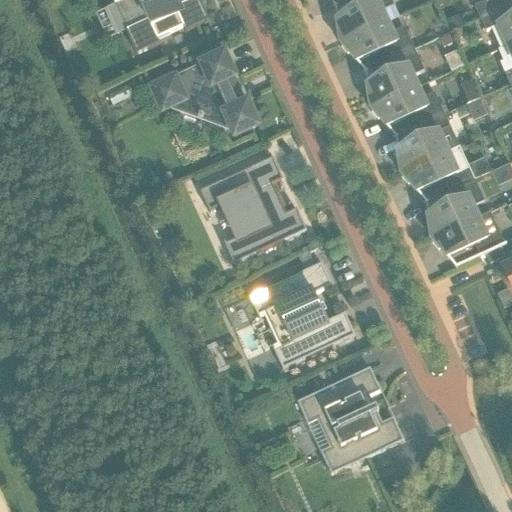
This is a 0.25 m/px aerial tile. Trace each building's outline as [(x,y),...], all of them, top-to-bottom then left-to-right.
[(198,1),(179,10),(174,0),(109,0),(114,9),(117,7),(129,33),(126,34),(137,58),(160,47),(158,42),(183,30),(186,35),(209,24),(198,1)] [(394,8),(389,0),(359,0),(365,10),(339,23),(339,22),(337,22),(341,47),(387,25),(381,14),(394,8)] [(485,0),(487,3),(474,9),(480,21),(505,10),(500,0),(485,0)] [(498,28),(507,49),(511,46),(511,20),(510,22),(505,10),(480,21),(486,34),(498,28)] [(392,36),(387,25),(341,47),(357,66),(359,65),(358,65),(384,52),(389,63),(414,52),(404,30),(392,36)] [(511,60),(500,65),(509,87),(511,85),(511,46),(507,49),(511,60)] [(424,74),(414,52),(389,63),(395,76),(369,88),(369,87),(367,88),(372,112),(417,90),(412,79),(424,74)] [(177,111),(224,128),(228,126),(234,139),(258,128),(247,104),(244,106),(232,80),(235,79),(224,55),(201,66),(202,69),(177,81),(175,78),(152,89),(163,112),(175,107),(177,111)] [(422,101),(417,90),(372,112),(388,131),(389,130),(388,130),(415,117),(420,129),(444,117),(434,95),(422,101)] [(398,153),(402,177),(447,155),(438,136),(450,130),(444,117),(420,129),(426,141),(400,153),(398,153)] [(452,166),(447,155),(402,177),(418,197),(419,196),(419,195),(445,182),(450,194),(475,182),(465,160),(452,166)] [(282,184),(282,185),(284,184),(273,162),(201,196),(211,218),(213,217),(212,215),(231,206),(246,239),(227,248),(226,246),(224,246),(235,268),(307,234),(297,213),(295,213),(296,214),(287,218),(273,188),(282,184)] [(485,204),(475,182),(450,194),(456,206),(430,219),(430,218),(428,218),(433,243),(478,221),(473,210),(485,204)] [(433,243),(448,262),(450,261),(449,260),(475,248),(480,258),(479,259),(479,261),(507,247),(506,246),(505,246),(490,215),(478,221),(433,243)] [(315,298),(333,289),(322,267),(250,301),(260,323),(261,323),(260,319),(266,316),(282,351),(276,354),(274,350),(273,350),(283,373),(356,339),(346,317),(327,325),(315,298)] [(511,301),(508,292),(498,297),(504,311),(511,307),(511,301)] [(332,449),(321,454),(331,477),(404,444),(394,421),(385,425),(372,398),(381,394),(370,371),(298,405),(308,427),(319,422),(332,449)]
